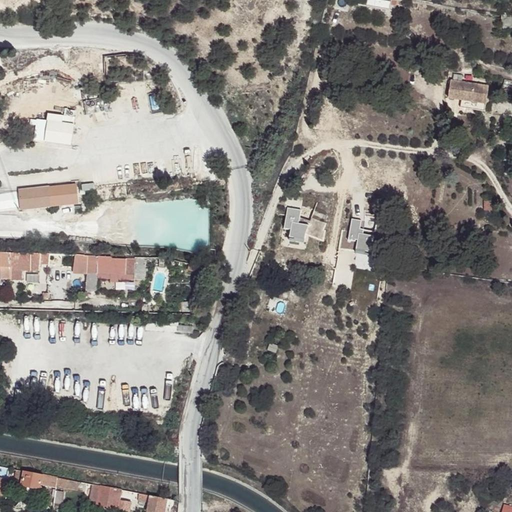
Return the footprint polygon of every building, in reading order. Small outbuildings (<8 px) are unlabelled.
[(511,80),(505,79),(503,92),(511,92),(511,80)] [(490,87),(451,82),(449,100),(488,104),(490,87)] [(47,120),(47,126),(39,125),(39,141),(73,142),(73,120),(47,120)] [(23,210),(80,204),(80,199),(79,184),(21,190),(23,210)] [(0,193),(0,208),(15,205),(12,191),(0,193)] [(33,268),(34,263),(34,253),(0,252),(0,265),(2,265),(1,278),(19,278),(18,269),(33,268)] [(45,263),(45,254),(34,253),(34,263),(45,263)] [(117,260),(117,256),(77,255),(74,274),(89,274),(145,276),(145,258),(134,257),(134,260),(117,260)] [(145,281),(145,276),(89,274),(89,292),(100,291),(100,280),(115,280),(114,283),(123,283),(123,280),(145,281)] [(23,391),(25,378),(16,377),(14,390),(23,391)] [(44,474),(25,471),(22,486),(40,489),(41,485),(44,474)] [(50,487),(56,487),(57,477),(44,474),(41,485),(50,487)] [(81,493),(83,483),(57,477),(56,487),(81,493)] [(116,511),(117,511),(123,491),(101,486),(96,508),(116,511)] [(55,493),(56,487),(50,487),(47,507),(53,508),(53,506),(55,493)] [(65,494),(55,493),(53,506),(63,508),(65,494)] [(135,511),(148,511),(153,497),(141,494),(138,503),(131,501),(129,510),(135,511)] [(166,511),(169,506),(154,500),(149,511),(166,511)] [(499,511),(511,511),(511,505),(501,503),(499,511)]
